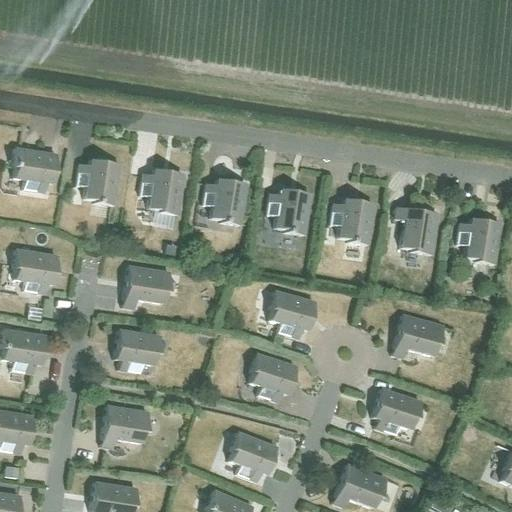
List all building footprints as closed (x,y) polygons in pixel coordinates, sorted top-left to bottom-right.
[(53,156),(19,151),(11,150),(8,169),(11,169),(9,179),(21,181),(19,191),(41,194),(42,185),(48,186),(53,156)] [(110,207),(116,166),(86,161),(85,167),(76,166),(72,187),(82,189),(80,200),(91,202),(90,204),(110,207)] [(173,217),(179,176),(150,171),(149,177),(139,175),(136,197),(146,198),(144,210),(154,212),(154,214),(173,217)] [(236,227),(243,185),(213,181),(212,186),(203,185),(199,207),(209,208),(207,220),(217,221),(217,224),(236,227)] [(300,237),(306,195),(277,191),(276,196),(266,195),(263,217),(272,218),(271,230),(281,231),(281,234),(300,237)] [(363,247),(370,205),(340,200),(339,206),(330,205),(326,226),(336,228),(334,240),(344,241),(344,244),(363,247)] [(402,210),(401,210),(393,209),(391,220),(401,222),(396,249),(408,251),(407,253),(428,256),(434,215),(402,210)] [(490,266),(496,225),(467,220),(466,226),(456,224),(453,246),(463,248),(461,259),(471,261),(471,263),(490,266)] [(49,287),(53,257),(31,254),(12,251),(9,270),(11,270),(9,281),(21,283),(20,292),(41,296),(43,286),(49,287)] [(166,274),(143,270),(124,267),(119,299),(120,299),(118,309),(130,311),(131,301),(159,305),(160,294),(163,294),(166,274)] [(303,332),(311,303),(270,292),(265,311),(267,311),(265,322),(276,325),(273,334),(294,340),(297,331),(303,332)] [(434,347),(439,327),(398,316),(390,347),(388,357),(399,360),(402,350),(428,358),(431,347),(434,347)] [(36,367),(41,337),(0,331),(0,361),(9,363),(7,372),(29,376),(30,366),(36,367)] [(156,338),(143,336),(114,331),(110,361),(116,362),(114,371),(136,375),(137,365),(149,367),(151,356),(153,357),(156,338)] [(283,396),(292,368),(252,355),(246,373),(248,374),(245,384),(256,388),(253,397),(274,404),(277,395),(283,396)] [(411,422),(417,403),(377,390),(368,419),(374,421),(371,430),(391,437),(394,427),(406,431),(409,421),(411,422)] [(144,414),(143,413),(103,407),(98,439),(97,448),(108,450),(110,441),(137,445),(139,434),(141,434),(144,414)] [(24,447),(28,417),(0,413),(0,453),(16,456),(18,446),(24,447)] [(471,428),(461,432),(464,441),(475,437),(471,428)] [(262,477),(273,449),(233,434),(226,452),(229,452),(225,462),(236,467),(232,476),(253,484),(256,475),(262,477)] [(511,454),(508,452),(499,471),(501,472),(496,482),(511,489),(511,454)] [(375,500),(382,481),(343,466),(332,496),(328,506),(339,510),(343,500),(369,510),(373,499),(375,500)] [(13,479),(14,471),(2,469),(1,477),(13,479)] [(129,509),(132,490),(91,484),(86,511),(126,511),(127,509),(129,509)] [(247,511),(249,508),(241,505),(210,491),(202,510),(204,511),(203,511),(247,511)] [(13,511),(16,498),(0,495),(0,511),(13,511)]
